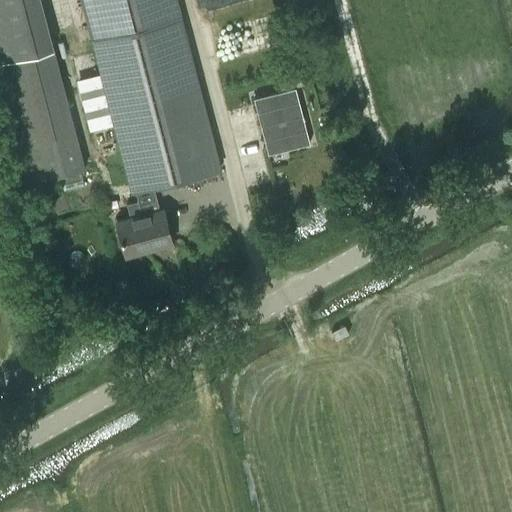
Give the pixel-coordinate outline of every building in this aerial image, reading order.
[(132,191),(136,190),(153,186),(219,169),(180,16),(176,0),(81,0),(91,38),(92,38),(132,191)] [(54,47),(0,60),(0,75),(24,167),(28,182),(85,167),(54,47)] [(100,72),(75,77),(88,140),(115,133),(100,72)] [(296,87),(254,97),(268,153),(310,142),(296,87)] [(153,186),(136,190),(139,200),(127,203),(131,217),(118,221),(127,254),(173,242),(163,208),(159,209),(153,186)]
